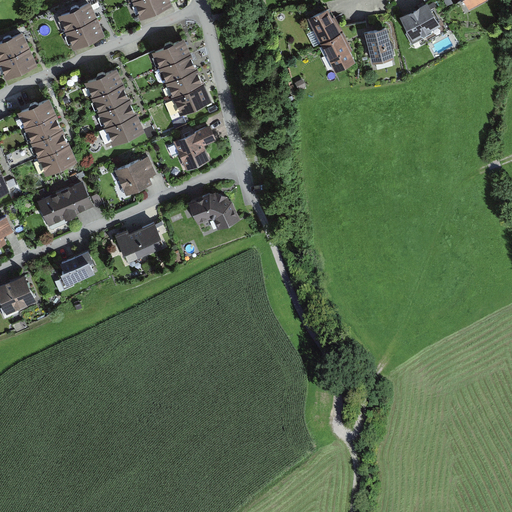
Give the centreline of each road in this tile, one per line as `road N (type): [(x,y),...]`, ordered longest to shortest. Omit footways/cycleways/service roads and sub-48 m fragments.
road 1 (residential): [(0,270),(241,163),(203,6)]
road 2 (track): [(353,511),(356,457),(339,429),(335,372),(299,312),(241,163)]
road 3 (residential): [(0,96),(203,6)]
